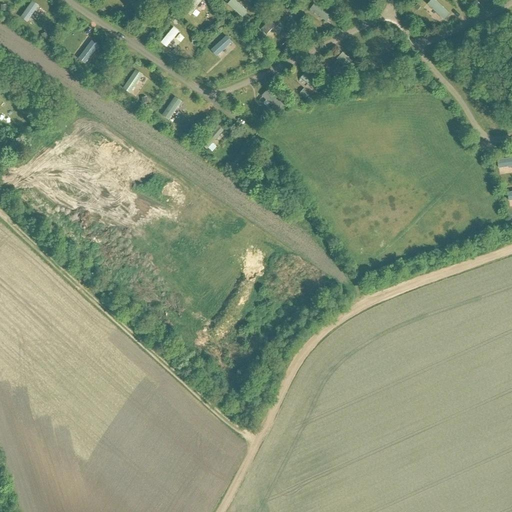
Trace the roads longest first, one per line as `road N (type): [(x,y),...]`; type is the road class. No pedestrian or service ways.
road 1 (track): [(258,443),(0,210)]
road 2 (track): [(511,249),(336,318),(295,359),(258,443)]
